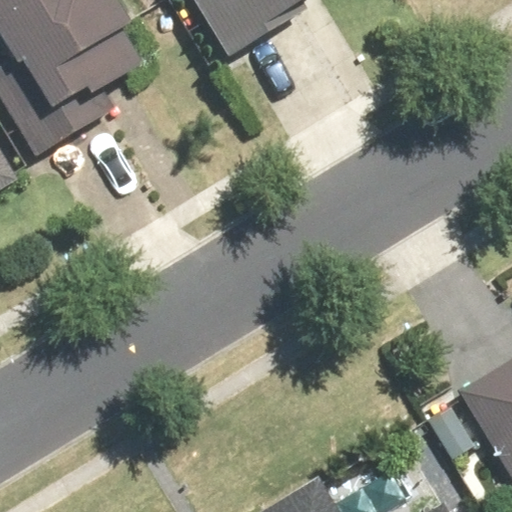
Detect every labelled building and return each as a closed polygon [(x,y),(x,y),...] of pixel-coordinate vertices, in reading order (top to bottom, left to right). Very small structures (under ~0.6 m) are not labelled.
[(0,0),(0,66),(6,77),(0,80),(0,103),(33,159),(112,113),(102,95),(136,75),(93,0),(0,0)] [(183,0),(220,60),(317,2),(315,0),(183,0)] [(0,189),(20,178),(0,143),(0,189)] [(511,368),(453,407),(505,485),(511,481),(511,368)] [(331,511),(313,483),(265,511),(442,511),(435,500),(415,511),(331,511)]
